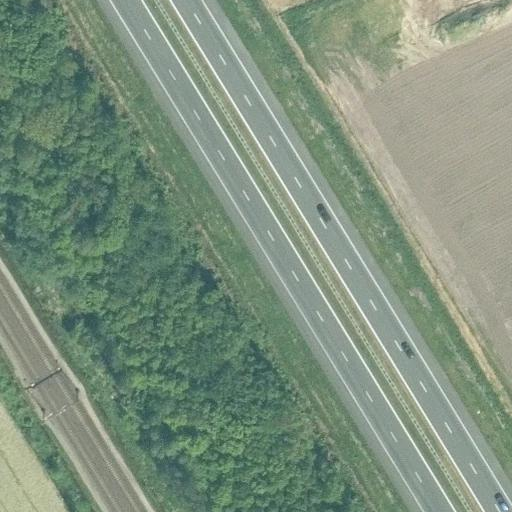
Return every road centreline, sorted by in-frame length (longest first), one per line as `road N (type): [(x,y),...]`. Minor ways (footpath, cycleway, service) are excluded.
road 1 (motorway): [(495,511),(185,0)]
road 2 (motorway): [(127,0),(436,511)]
